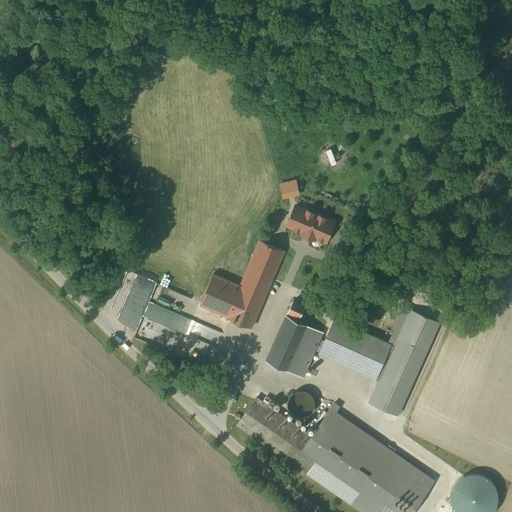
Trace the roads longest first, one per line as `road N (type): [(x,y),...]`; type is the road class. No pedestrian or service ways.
road 1 (unclassified): [(314,511),(129,350),(0,218)]
road 2 (unknown): [(239,316),(112,332)]
